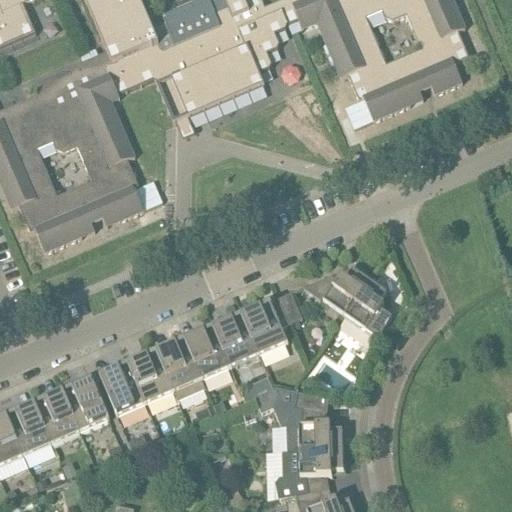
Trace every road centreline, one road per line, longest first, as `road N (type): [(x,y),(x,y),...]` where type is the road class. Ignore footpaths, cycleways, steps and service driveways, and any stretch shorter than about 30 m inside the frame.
road 1 (residential): [(0,371),(393,206)]
road 2 (residential): [(395,511),(384,420),(404,364),(439,315),(393,206)]
road 3 (residential): [(393,206),(511,158)]
